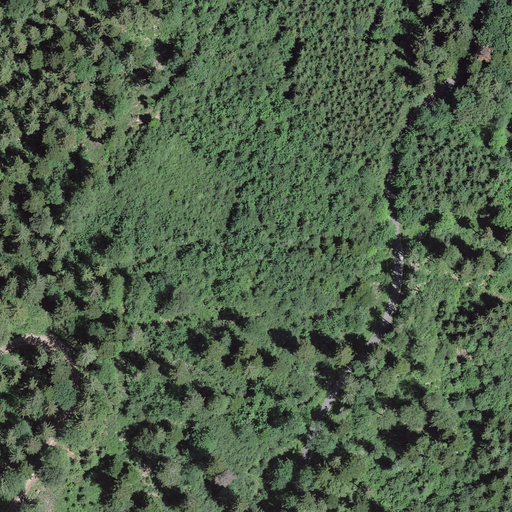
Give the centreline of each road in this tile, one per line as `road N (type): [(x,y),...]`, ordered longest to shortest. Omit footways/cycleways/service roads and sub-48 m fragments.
road 1 (unclassified): [(502,0),(465,66),(401,143),(393,171),(398,263),(391,311),(327,406),(283,511)]
road 2 (track): [(0,355),(42,342),(61,351),(74,377),(57,437),(11,511)]
